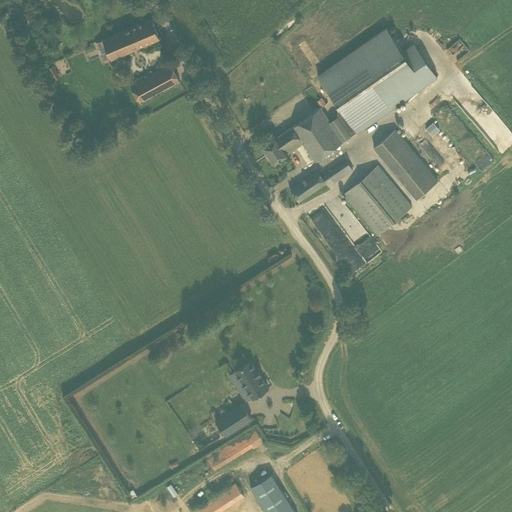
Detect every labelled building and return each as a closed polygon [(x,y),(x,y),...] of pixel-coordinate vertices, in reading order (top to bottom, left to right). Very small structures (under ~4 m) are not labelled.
[(111,58),(156,39),(160,37),(152,18),(103,39),(111,58)] [(351,135),(438,76),(416,44),(404,52),(396,41),(388,28),(319,75),(340,107),(339,108),(337,116),(351,135)] [(171,63),(169,64),(131,85),(133,89),(132,90),(137,99),(138,98),(140,102),(180,80),(171,63)] [(344,140),(321,106),(262,146),(273,163),(303,143),(315,160),(344,140)] [(429,117),(422,123),(428,130),(435,124),(429,117)] [(439,178),(396,127),(374,146),(417,197),(439,178)] [(323,176),(318,169),(291,188),(299,200),(326,181),(328,186),(353,169),(347,160),(323,176)] [(378,234),(412,206),(378,164),(343,193),(378,234)] [(352,210),(338,219),(364,262),(378,253),(352,210)] [(235,371),(229,375),(237,388),(245,401),(252,397),(268,387),(250,360),(235,370),(235,371)] [(252,418),(242,402),(216,419),(226,435),(252,418)] [(214,468),(264,439),(256,425),(213,450),(216,455),(209,459),(214,468)] [(251,486),(267,511),(296,511),(271,473),(251,486)] [(218,511),(245,495),(235,482),(192,510),(193,511),(218,511)]
